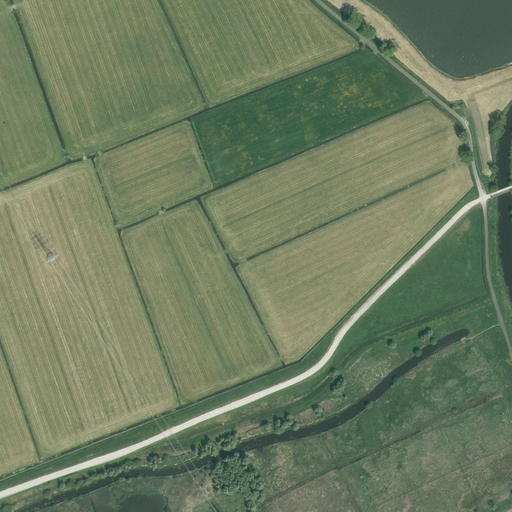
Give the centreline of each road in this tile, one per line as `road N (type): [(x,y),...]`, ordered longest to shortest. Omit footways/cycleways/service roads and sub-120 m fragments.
road 1 (unclassified): [(511,354),(492,295),(467,128),(317,0)]
road 2 (track): [(194,422),(314,369),(462,210),(493,194)]
road 3 (track): [(194,422),(0,494)]
